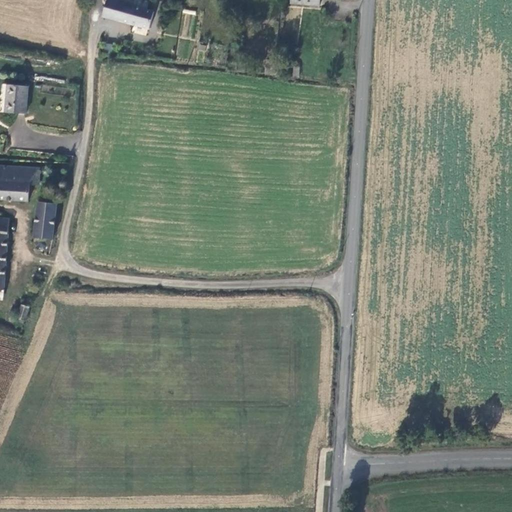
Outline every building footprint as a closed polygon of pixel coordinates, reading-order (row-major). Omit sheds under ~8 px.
[(142,0),(107,0),(103,16),(150,29),(154,12),(146,10),(148,4),(142,2),(142,0)] [(265,73),(282,75),(284,62),(267,60),(265,73)] [(29,87),(8,85),(5,112),(26,114),(29,87)] [(0,199),(29,201),(30,197),(30,185),(37,185),(40,185),(40,168),(0,165),(0,199)] [(58,203),(39,201),(34,238),(54,240),(58,203)] [(10,218),(0,217),(0,291),(4,292),(10,218)] [(22,305),(18,318),(25,320),(30,307),(22,305)]
